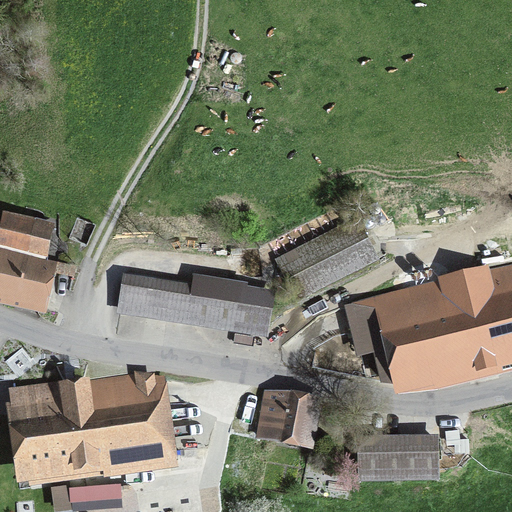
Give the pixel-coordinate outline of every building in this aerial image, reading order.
[(42,74),(61,78),(64,62),(45,58),(42,74)] [(268,243),(297,300),(376,259),(356,220),(352,223),(339,196),(334,199),(322,175),(243,216),(259,248),(268,243)] [(10,214),(0,258),(0,294),(40,303),(46,272),(69,277),(71,270),(48,264),(47,268),(38,266),(48,222),(10,214)] [(396,290),(396,294),(349,305),(360,353),(377,349),(385,383),(402,385),(511,358),(511,268),(486,274),(485,269),(396,290)] [(189,319),(195,281),(127,270),(122,308),(189,319)] [(265,330),(271,293),(195,281),(189,319),(265,330)] [(98,473),(96,461),(166,452),(156,379),(138,378),(65,389),(31,391),(16,390),(20,414),(17,414),(26,471),(28,471),(29,483),(98,473)] [(269,431),(305,438),(312,400),(274,393),(266,430),(263,429),(261,436),(268,437),(269,431)] [(361,475),(438,472),(437,437),(360,440),(361,475)] [(53,487),(53,511),(101,511),(123,511),(122,486),(53,487)]
